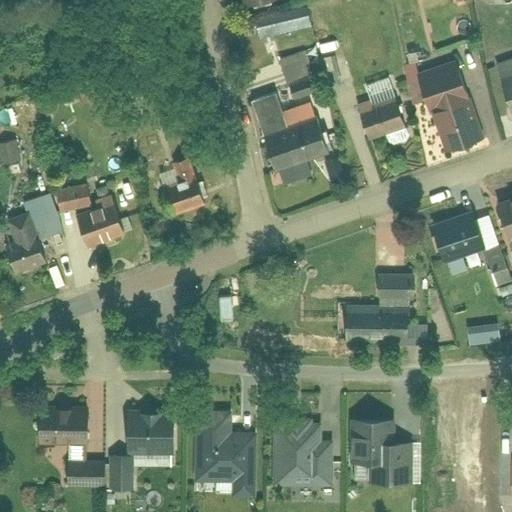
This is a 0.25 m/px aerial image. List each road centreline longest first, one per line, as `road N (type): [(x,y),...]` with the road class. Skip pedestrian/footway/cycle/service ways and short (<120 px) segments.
road 1 (residential): [(511,367),(210,370),(169,332),(145,286)]
road 2 (residential): [(511,158),(261,244)]
road 3 (residential): [(205,0),(261,244)]
road 4 (residential): [(145,286),(71,314),(33,343),(0,349)]
road 5 (residential): [(261,244),(145,286)]
